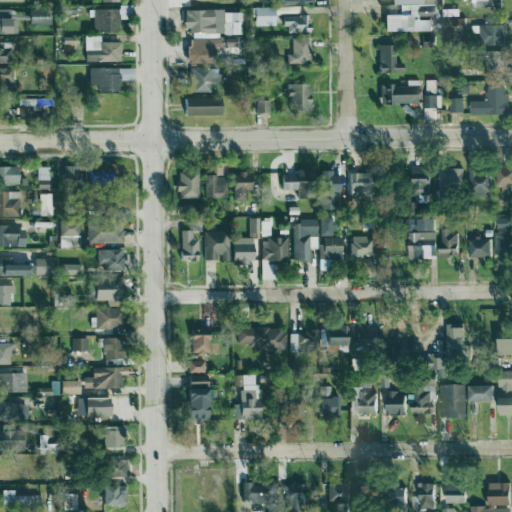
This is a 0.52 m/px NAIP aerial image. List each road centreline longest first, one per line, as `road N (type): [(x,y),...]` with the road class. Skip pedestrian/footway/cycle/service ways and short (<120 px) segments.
road 1 (tertiary): [(0,140),(511,135)]
road 2 (primary): [(157,511),(153,0)]
road 3 (residential): [(157,295),(511,294)]
road 4 (residential): [(159,458),(511,451)]
road 5 (residential): [(345,0),(347,137)]
